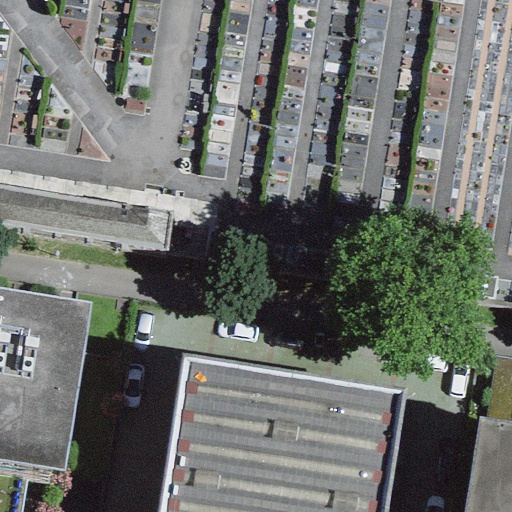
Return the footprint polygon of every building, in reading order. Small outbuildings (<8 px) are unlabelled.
[(170,222),(0,192),(0,234),(165,260),(170,222)] [(91,292),(0,277),(0,452),(64,462),(91,292)] [(381,511),(402,386),(181,352),(156,511),(381,511)] [(463,511),(511,511),(511,417),(478,413),(463,511)] [(0,511),(17,511),(23,482),(0,478),(0,511)]
